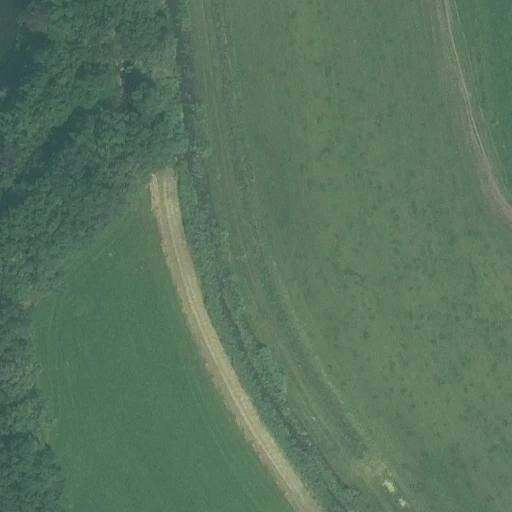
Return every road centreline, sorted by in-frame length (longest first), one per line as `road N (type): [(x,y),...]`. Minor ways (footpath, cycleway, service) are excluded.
road 1 (track): [(195,0),(239,261),(312,411),(381,511)]
road 2 (track): [(0,287),(125,145)]
road 3 (track): [(125,145),(90,0)]
